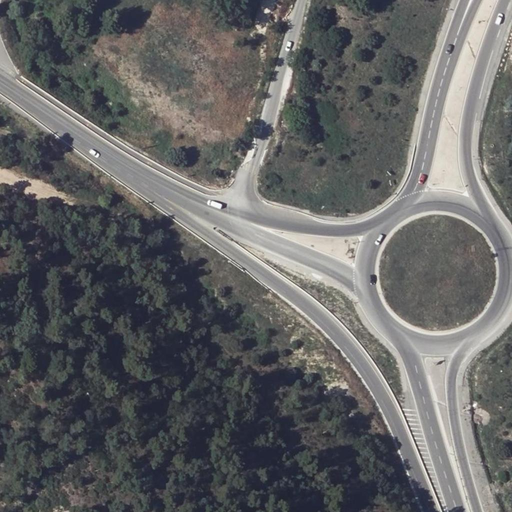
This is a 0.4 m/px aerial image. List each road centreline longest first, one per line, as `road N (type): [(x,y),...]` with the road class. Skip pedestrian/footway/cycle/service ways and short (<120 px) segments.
road 1 (motorway): [(8,85),(327,319),(375,381),(430,511)]
road 2 (secondary): [(141,174),(367,295)]
road 3 (secondary): [(488,221),(467,171),(464,138),(504,0)]
road 4 (unclassified): [(241,211),(303,0)]
road 5 (secondary): [(396,333),(415,364),(457,511)]
road 6 (secondary): [(476,511),(450,383),(475,333)]
road 7 (secondary): [(141,174),(8,85)]
road 8 (secondary): [(445,68),(418,182),(403,207)]
road 9 (secondary): [(378,227),(323,231),(241,211)]
road 10 (secondary): [(475,333),(506,293),(509,267),(488,221)]
